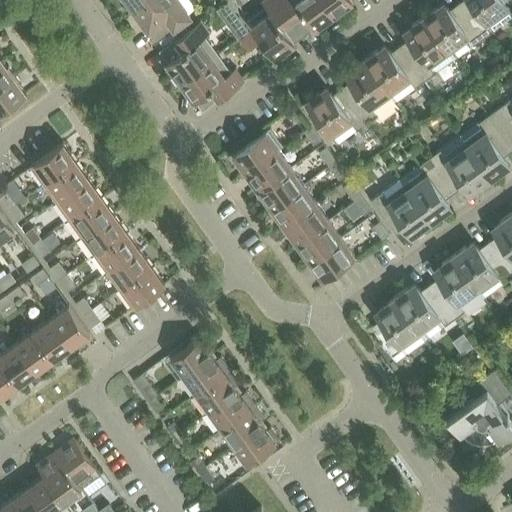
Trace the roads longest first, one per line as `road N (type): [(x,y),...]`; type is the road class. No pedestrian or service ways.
road 1 (residential): [(0,463),(96,393),(107,374),(250,274)]
road 2 (residential): [(190,140),(394,0)]
road 3 (residential): [(324,322),(511,189)]
road 4 (residential): [(453,510),(324,322)]
road 5 (residential): [(250,274),(181,176),(190,140)]
road 6 (residential): [(0,144),(126,53)]
